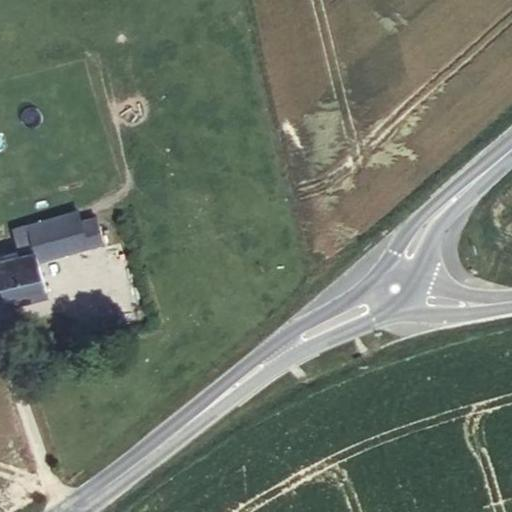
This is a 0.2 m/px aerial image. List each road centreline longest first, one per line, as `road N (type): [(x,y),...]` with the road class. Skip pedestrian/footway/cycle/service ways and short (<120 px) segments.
road 1 (secondary): [(64,511),(305,337),(396,288)]
road 2 (unclassified): [(63,511),(0,334)]
road 3 (secondary): [(396,288),(420,233),(511,149)]
